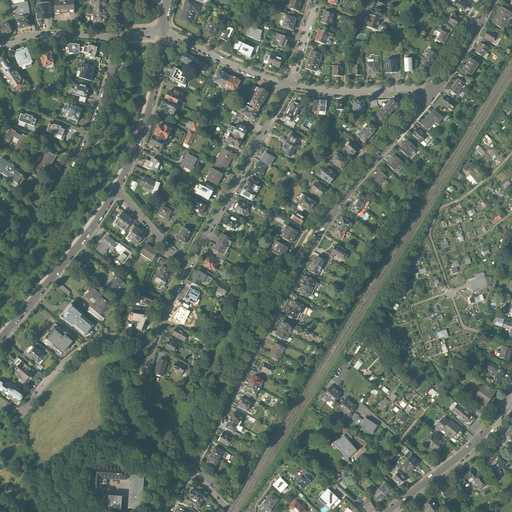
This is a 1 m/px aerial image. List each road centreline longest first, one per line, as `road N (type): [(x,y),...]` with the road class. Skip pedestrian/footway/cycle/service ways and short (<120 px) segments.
road 1 (residential): [(192,468),(322,230),(431,97)]
road 2 (tertiary): [(118,35),(77,161),(0,265)]
road 3 (residential): [(287,83),(187,267)]
road 4 (tertiary): [(0,338),(115,190)]
road 5 (residential): [(0,400),(24,411),(60,368),(98,341),(151,345)]
road 6 (residential): [(388,511),(485,434),(511,394)]
road 7 (tertiary): [(115,190),(151,98),(163,31)]
road 8 (residential): [(431,97),(415,88),(287,83)]
road 9 (residential): [(151,345),(146,401),(192,468)]
road 10 (residential): [(287,83),(163,31)]
road 11 (residential): [(0,47),(34,35),(118,35)]
